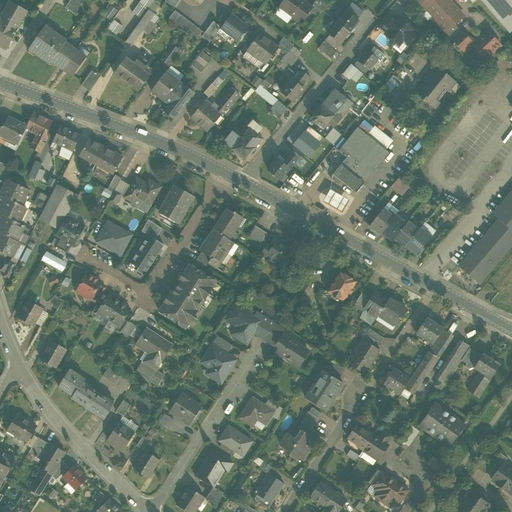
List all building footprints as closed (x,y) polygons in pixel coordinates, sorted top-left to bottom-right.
[(70,0),(68,3),(77,9),(84,0),(70,0)] [(139,17),(147,5),(154,10),(159,4),(153,0),(139,0),(131,11),(139,17)] [(312,8),(302,0),(284,0),(279,7),(300,23),(312,8)] [(327,4),(321,0),(315,0),(313,4),(322,11),(327,4)] [(464,17),(448,0),(422,0),(419,4),(426,12),(422,16),(426,21),(431,17),(446,33),(455,25),(464,17)] [(511,0),(477,0),(508,36),(511,32),(511,0)] [(0,17),(0,48),(6,51),(19,28),(18,28),(27,11),(9,2),(0,17)] [(363,12),(352,3),(347,8),(358,18),(363,12)] [(103,14),(111,20),(117,10),(110,5),(103,14)] [(148,10),(125,43),(130,47),(154,14),(148,10)] [(359,21),(345,10),(336,22),(349,33),(359,21)] [(193,25),(175,11),(168,20),(186,34),(193,25)] [(388,13),(378,26),(383,30),(393,18),(388,13)] [(221,28),(217,33),(224,39),(226,39),(229,36),(236,42),(248,27),(239,20),(239,21),(231,15),(221,28)] [(399,17),(397,20),(393,18),(383,30),(386,33),(385,34),(396,43),(394,45),(402,52),(416,35),(411,31),(412,30),(407,26),(407,24),(399,17)] [(108,27),(117,34),(122,26),(114,20),(108,27)] [(213,21),(204,33),(212,39),(217,33),(221,28),(219,26),(213,21)] [(349,33),(336,22),(326,33),(329,35),(338,43),(340,44),(349,33)] [(202,32),(193,25),(186,34),(195,41),(202,32)] [(455,25),(446,33),(450,38),(459,29),(455,25)] [(66,41),(45,26),(29,49),(50,64),(51,62),(65,43),(66,41)] [(460,31),(451,39),(455,43),(460,49),(464,53),(472,46),(472,44),(460,31)] [(486,31),(472,44),(472,46),(485,60),(500,46),(486,31)] [(212,39),(204,33),(201,37),(209,43),(212,39)] [(277,47),(259,34),(243,56),(254,64),(258,59),(266,64),(278,48),(277,47)] [(338,43),(329,35),(324,42),(333,49),(338,43)] [(294,45),(283,37),(279,43),(289,50),(294,45)] [(65,43),(51,62),(62,69),(75,50),(65,43)] [(289,50),(279,43),(277,47),(278,48),(286,54),(289,50)] [(370,44),(366,50),(372,55),(377,50),(370,44)] [(176,47),(163,63),(170,69),(182,52),(176,47)] [(372,55),(366,50),(364,52),(363,50),(361,53),(362,54),(357,61),(365,68),(369,71),(377,60),(380,62),(386,54),(378,48),(377,50),(372,55)] [(75,50),(62,69),(72,77),(86,58),(75,50)] [(298,58),(289,51),(285,56),(293,63),(298,58)] [(191,66),(200,73),(211,59),(202,52),(191,66)] [(285,56),(275,66),(283,73),(287,67),(289,69),(293,63),(285,56)] [(134,64),(125,58),(113,74),(138,92),(150,75),(144,71),(146,68),(143,66),(136,61),(134,64)] [(365,68),(357,61),(353,66),(362,73),(365,68)] [(349,63),(341,74),(354,84),(362,73),(349,63)] [(435,67),(421,85),(422,86),(416,94),(423,100),(423,101),(425,102),(427,99),(432,103),(444,88),(448,92),(455,83),(435,67)] [(224,69),(218,76),(223,80),(228,73),(224,69)] [(92,71),(81,86),(89,92),(100,77),(92,71)] [(304,75),(299,71),(292,79),(303,88),(311,79),(305,74),(304,75)] [(166,72),(151,91),(164,101),(179,82),(166,72)] [(260,83),(266,89),(274,80),(268,75),(262,81),(256,75),(250,82),(256,88),(260,83)] [(393,76),(383,88),(391,95),(402,82),(393,76)] [(217,77),(203,93),(209,98),(217,89),(216,88),(222,81),(217,77)] [(291,79),(280,92),(292,102),(303,89),(303,88),(292,79),(291,79)] [(164,111),(174,119),(193,94),(179,82),(164,101),(169,105),(164,111)] [(347,99),(334,89),(330,94),(343,105),(347,99)] [(232,90),(215,110),(221,115),(238,95),(232,90)] [(330,94),(311,118),(312,118),(312,119),(312,121),(315,124),(317,124),(318,123),(323,128),(331,118),(335,121),(338,117),(335,114),(338,110),(343,105),(330,94)] [(206,100),(190,118),(207,132),(221,115),(215,110),(211,107),(212,105),(206,100)] [(379,100),(364,120),(371,126),(372,126),(387,107),(388,107),(387,106),(379,100)] [(286,108),(279,102),(274,106),(283,114),(287,109),(286,108)] [(283,114),(274,106),(270,111),(278,118),(279,119),(283,114)] [(52,123),(33,114),(27,127),(26,129),(29,131),(38,135),(44,138),(52,123)] [(16,123),(7,119),(3,128),(1,127),(0,129),(0,136),(18,145),(26,129),(27,127),(17,122),(16,123)] [(262,129),(252,120),(247,126),(249,128),(257,134),(262,129)] [(314,132),(305,125),(301,129),(310,136),(314,132)] [(80,136),(60,126),(52,142),(73,152),(80,136)] [(392,142),(374,127),(367,136),(385,150),(392,142)] [(257,134),(249,128),(241,138),(238,142),(232,149),(245,160),(255,149),(255,148),(262,139),(257,134)] [(333,128),(324,139),(334,146),(342,136),(333,128)] [(367,136),(357,128),(338,151),(346,158),(361,170),(356,177),(364,183),(388,153),(385,150),(367,136)] [(44,138),(38,135),(34,144),(40,147),(44,138)] [(238,142),(230,135),(224,142),(232,149),(238,142)] [(104,148),(89,139),(79,156),(95,165),(104,148)] [(122,158),(104,148),(95,165),(113,175),(122,158)] [(291,154),(283,164),(277,159),(267,170),(280,181),(297,159),(291,154)] [(361,170),(346,158),(330,178),(331,179),(338,184),(340,181),(356,194),(361,187),(363,188),(365,186),(363,184),(364,183),(356,177),(361,170)] [(37,161),(29,177),(34,180),(39,169),(42,163),(37,161)] [(45,172),(39,169),(34,180),(40,182),(45,172)] [(121,179),(115,175),(109,186),(115,189),(121,179)] [(149,186),(136,178),(124,198),(133,202),(132,204),(146,212),(160,187),(152,182),(149,186)] [(398,179),(390,188),(396,192),(404,182),(398,179)] [(29,190),(7,180),(0,194),(0,195),(5,198),(21,206),(29,190)] [(404,182),(396,192),(402,196),(410,185),(404,182)] [(56,184),(38,220),(58,231),(66,217),(78,196),(56,184)] [(179,193),(173,189),(159,213),(178,224),(193,197),(181,190),(179,193)] [(349,201),(329,189),(322,202),(342,214),(349,201)] [(511,190),(492,214),(498,219),(511,230),(511,190)] [(115,205),(121,195),(115,191),(109,202),(115,205)] [(32,204),(41,208),(47,195),(38,192),(32,204)] [(21,206),(5,198),(0,207),(0,214),(3,216),(19,223),(26,208),(21,206)] [(449,206),(441,215),(447,219),(455,210),(449,206)] [(233,213),(227,209),(213,230),(228,240),(243,218),(234,212),(233,213)] [(383,209),(369,226),(380,235),(395,216),(395,215),(393,217),(383,209)] [(455,210),(447,219),(452,224),(461,213),(455,210)] [(19,223),(3,216),(0,221),(0,233),(17,241),(24,226),(19,223)] [(395,216),(380,235),(382,233),(392,241),(407,222),(405,224),(395,216)] [(75,222),(66,217),(58,231),(56,236),(59,238),(71,245),(73,245),(76,245),(86,227),(85,225),(76,220),(75,222)] [(506,252),(511,244),(511,230),(498,219),(486,235),(506,252)] [(148,236),(155,240),(162,229),(148,220),(141,231),(148,236)] [(131,235),(107,222),(96,242),(120,255),(131,235)] [(407,222),(392,241),(392,242),(394,240),(404,248),(420,229),(419,228),(417,230),(407,222)] [(266,234),(255,226),(248,236),(260,244),(260,243),(266,234)] [(420,229),(404,248),(405,248),(406,246),(417,254),(430,237),(420,229)] [(228,240),(213,230),(206,240),(226,253),(233,243),(228,240)] [(17,241),(0,233),(0,252),(12,258),(19,243),(17,241)] [(266,234),(260,243),(265,246),(271,237),(266,234)] [(478,284),(506,252),(486,235),(458,267),(478,284)] [(155,240),(148,236),(130,264),(138,268),(136,271),(143,276),(163,245),(155,240)] [(71,245),(59,238),(54,247),(67,253),(71,245)] [(226,253),(206,240),(200,250),(202,251),(212,258),(208,263),(217,268),(226,253)] [(292,253),(275,242),(271,248),(267,255),(268,255),(284,265),(292,253)] [(266,245),(261,254),(266,257),(268,255),(267,255),(271,248),(266,245)] [(212,258),(202,251),(198,256),(208,263),(212,258)] [(40,262),(63,271),(67,261),(44,252),(40,262)] [(208,263),(198,256),(195,261),(205,268),(208,263)] [(134,274),(136,271),(138,268),(130,264),(126,269),(134,274)] [(216,282),(189,265),(183,274),(182,273),(179,279),(180,279),(168,297),(167,297),(164,302),(165,302),(158,312),(185,329),(186,328),(185,328),(189,323),(190,322),(189,322),(196,312),(197,311),(196,311),(200,306),(201,305),(204,300),(205,299),(204,299),(211,289),(212,288),(211,288),(215,283),(216,282)] [(13,271),(7,267),(2,276),(8,280),(13,271)] [(340,273),(328,292),(337,298),(343,302),(355,282),(354,281),(354,280),(349,277),(347,277),(340,273)] [(101,282),(87,274),(76,292),(91,300),(100,285),(101,282)] [(47,279),(51,288),(59,284),(55,275),(47,279)] [(302,303),(311,290),(302,284),(293,298),(302,303)] [(100,285),(91,300),(96,303),(98,300),(106,288),(100,285)] [(337,298),(328,292),(324,299),(334,305),(337,298)] [(388,300),(375,292),(363,310),(376,318),(378,315),(388,300)] [(361,293),(353,306),(360,311),(369,298),(361,293)] [(111,295),(108,296),(103,304),(97,313),(109,320),(120,303),(114,299),(114,297),(111,295)] [(407,310),(389,298),(388,300),(378,315),(395,326),(400,319),(400,320),(407,310)] [(96,303),(90,312),(96,315),(97,313),(103,304),(98,300),(96,303)] [(42,309),(27,301),(18,318),(33,326),(35,322),(41,311),(42,309)] [(109,320),(108,321),(112,324),(113,326),(117,329),(124,319),(130,309),(120,303),(109,320)] [(235,337),(246,344),(253,333),(252,332),(254,328),(256,329),(261,321),(235,305),(225,320),(237,328),(238,331),(235,337)] [(41,311),(35,322),(41,326),(47,314),(41,311)] [(429,350),(428,352),(435,357),(450,334),(445,331),(454,317),(451,316),(442,330),(429,350)] [(442,330),(426,318),(416,333),(421,336),(433,344),(442,330)] [(129,323),(124,319),(117,329),(115,331),(121,335),(129,323)] [(51,320),(44,333),(49,337),(57,323),(51,320)] [(136,326),(129,322),(129,323),(121,335),(127,338),(136,326)] [(274,323),(264,338),(270,341),(279,327),(274,323)] [(309,352),(281,334),(284,329),(279,327),(270,341),(279,347),(276,351),(299,367),(304,359),(302,358),(306,351),(308,353),(309,352)] [(172,346),(146,328),(135,345),(149,353),(144,361),(147,363),(147,364),(156,370),(172,346)] [(383,338),(369,329),(365,334),(375,341),(380,344),(383,338)] [(365,334),(364,334),(361,339),(364,341),(364,340),(372,346),(375,341),(365,334)] [(433,344),(421,336),(417,341),(429,350),(433,344)] [(212,345),(227,355),(232,347),(218,337),(212,345)] [(65,350),(49,340),(45,347),(47,348),(40,360),(55,368),(65,350)] [(372,346),(364,340),(364,341),(355,354),(357,355),(351,365),(364,374),(369,364),(370,365),(375,358),(374,357),(379,350),(372,346)] [(459,340),(435,378),(438,380),(445,385),(450,377),(469,349),(470,347),(459,340)] [(227,355),(212,345),(201,362),(215,371),(211,377),(220,383),(235,360),(227,355)] [(499,364),(483,354),(481,356),(469,349),(461,361),(466,364),(464,367),(468,369),(472,368),(479,372),(490,379),(499,364)] [(409,380),(403,389),(411,393),(435,357),(428,352),(409,380)] [(345,369),(335,363),(329,372),(339,379),(345,369)] [(121,373),(109,366),(103,376),(114,384),(121,373)] [(409,380),(393,369),(384,383),(400,394),(403,389),(409,380)] [(114,403),(83,383),(85,380),(84,379),(70,370),(71,370),(70,370),(59,387),(72,397),(71,398),(72,399),(85,407),(90,410),(103,419),(104,419),(114,403)] [(323,371),(305,398),(325,411),(343,384),(323,371)] [(300,372),(293,381),(300,386),(306,376),(300,372)] [(490,379),(479,372),(474,380),(485,386),(490,379)] [(121,373),(114,384),(126,391),(132,381),(121,373)] [(450,377),(445,385),(450,387),(454,380),(450,377)] [(445,385),(438,380),(435,385),(439,388),(442,390),(445,385)] [(485,386),(474,380),(471,385),(482,392),(485,386)] [(482,392),(471,385),(467,391),(478,398),(482,392)] [(200,408),(181,395),(170,411),(190,424),(200,408)] [(252,398),(238,418),(252,427),(258,417),(267,423),(274,412),(264,406),(252,398)] [(131,405),(123,400),(116,411),(123,417),(131,405)] [(278,406),(268,400),(264,406),(274,412),(278,406)] [(457,419),(443,409),(442,409),(436,405),(432,411),(430,412),(420,426),(432,435),(431,435),(435,438),(436,438),(448,447),(457,433),(459,434),(459,433),(458,432),(458,430),(462,424),(457,420),(457,419)] [(321,414),(312,408),(308,412),(318,418),(321,414)] [(308,412),(301,422),(311,429),(318,418),(308,412)] [(174,420),(164,414),(158,424),(167,430),(174,420)] [(36,427),(16,415),(7,430),(26,442),(27,442),(31,435),(32,434),(36,427)] [(511,416),(501,432),(509,438),(511,434),(511,433),(511,416)] [(311,429),(301,422),(297,429),(298,428),(307,435),(311,429)] [(134,433),(118,423),(109,437),(117,443),(115,447),(122,452),(134,433)] [(373,435),(356,425),(347,438),(357,445),(356,447),(362,451),(373,435)] [(251,442),(228,427),(220,441),(222,442),(236,451),(242,455),(251,442)] [(307,435),(298,428),(297,429),(292,437),(288,434),(280,446),(290,452),(288,455),(295,460),(297,457),(301,460),(308,450),(310,451),(314,445),(309,442),(312,438),(307,435)] [(391,435),(383,430),(380,435),(388,440),(391,435)] [(38,438),(32,434),(31,435),(27,442),(26,442),(25,445),(31,448),(38,438)] [(378,439),(373,435),(362,451),(377,461),(388,445),(385,444),(388,440),(380,435),(378,439)] [(148,441),(142,437),(136,446),(142,450),(148,441)] [(50,445),(38,438),(31,448),(29,452),(41,460),(50,445)] [(236,451),(222,442),(219,447),(232,456),(236,451)] [(65,453),(50,444),(50,445),(41,460),(47,464),(41,473),(31,489),(39,494),(56,467),(65,453)] [(496,453),(490,449),(486,455),(492,460),(496,453)] [(232,463),(212,450),(195,476),(210,485),(221,468),(227,472),(232,463)] [(359,456),(350,450),(346,456),(355,462),(359,456)] [(159,460),(145,451),(133,469),(147,478),(159,460)] [(14,457),(3,452),(0,458),(0,464),(8,468),(14,457)] [(500,453),(492,464),(499,469),(503,462),(504,463),(507,459),(500,453)] [(62,461),(52,477),(56,480),(68,467),(62,461)] [(275,469),(263,461),(258,469),(267,474),(268,474),(271,476),(275,469)] [(499,469),(491,480),(496,484),(496,485),(501,488),(511,472),(511,468),(504,463),(503,462),(499,469)] [(0,464),(0,484),(8,468),(0,464)] [(87,479),(73,466),(62,477),(76,490),(87,479)] [(375,468),(365,481),(371,485),(380,472),(375,468)] [(380,472),(371,485),(378,491),(388,477),(380,472)] [(511,472),(501,488),(506,492),(506,491),(511,495),(511,494),(511,472)] [(267,474),(256,491),(255,492),(256,493),(253,498),(254,501),(257,503),(260,503),(268,508),(271,503),(283,484),(271,476),(268,474),(267,474)] [(391,478),(388,477),(378,491),(374,496),(382,502),(386,501),(391,504),(395,499),(398,499),(400,501),(408,490),(400,485),(399,482),(397,480),(391,481),(391,478)] [(335,493),(319,482),(309,497),(325,507),(335,493)] [(486,496),(472,485),(468,491),(470,493),(471,492),(483,501),(486,496)] [(224,493),(213,487),(209,493),(220,499),(224,493)] [(193,511),(203,497),(188,488),(176,505),(186,511),(193,511)] [(106,497),(100,491),(94,500),(99,505),(106,497)] [(483,501),(471,492),(470,493),(467,498),(464,496),(459,503),(462,504),(458,510),(460,511),(482,511),(483,510),(485,511),(489,505),(483,501)] [(220,499),(209,493),(205,499),(216,506),(220,499)] [(337,511),(346,500),(335,493),(325,507),(323,510),(325,511),(337,511)] [(121,511),(108,499),(96,511),(121,511)]
